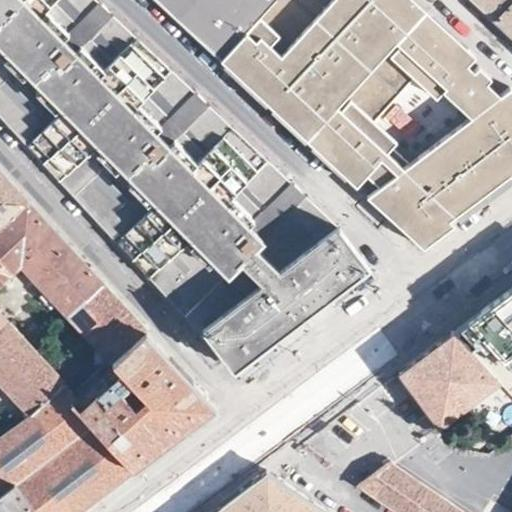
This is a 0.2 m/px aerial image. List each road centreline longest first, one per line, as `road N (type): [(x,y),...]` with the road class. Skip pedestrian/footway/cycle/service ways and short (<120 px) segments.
road 1 (residential): [(124,0),(426,280)]
road 2 (residential): [(0,147),(249,412)]
road 3 (residential): [(249,412),(426,280)]
road 4 (residential): [(118,511),(249,412)]
road 5 (residential): [(374,511),(249,412)]
